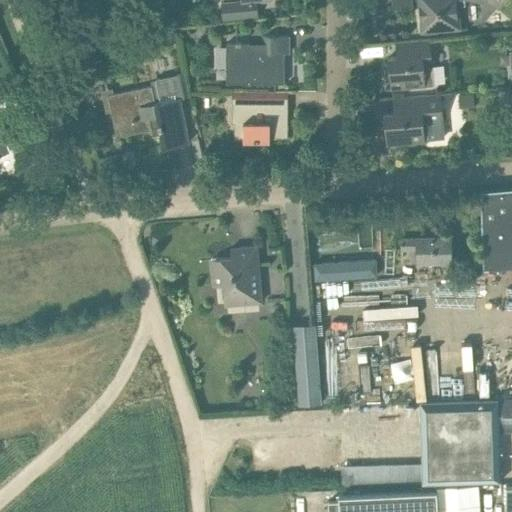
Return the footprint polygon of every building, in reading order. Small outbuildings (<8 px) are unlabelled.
[(240,0),(240,2),(223,3),(224,21),(242,19),(258,18),(256,0),(258,0),(240,0)] [(418,0),(421,32),(461,29),(459,6),(465,6),(464,0),(418,0)] [(142,27),(170,44),(176,34),(149,16),(142,27)] [(288,35),(261,36),(261,45),(250,45),(250,41),(226,42),(227,83),(284,83),(284,53),(288,53),(288,35)] [(433,85),(429,40),(395,43),(396,57),(388,57),(391,89),(433,85)] [(189,96),(184,73),(151,81),(152,84),(107,93),(116,137),(159,128),(163,147),(188,142),(180,98),(189,96)] [(288,91),(232,91),(232,103),(237,103),(237,123),(243,123),(243,141),(270,141),(270,137),(288,137),(288,91)] [(445,139),(441,94),(393,99),(394,112),(384,113),(387,145),(425,141),(425,140),(445,139)] [(458,96),(459,110),(474,109),(473,95),(458,96)] [(0,155),(10,150),(0,129),(0,155)] [(511,266),(511,187),(480,190),(487,269),(511,266)] [(451,262),(450,236),(417,236),(417,238),(401,238),(401,262),(451,262)] [(261,302),(256,246),(230,248),(231,257),(211,259),(213,285),(223,285),(224,305),(261,302)] [(378,258),(313,260),(314,281),(379,279),(378,258)] [(315,323),(293,325),(298,405),(321,403),(315,323)] [(511,428),(511,397),(420,399),(422,481),(500,479),(499,429),(511,428)] [(437,511),(437,490),(338,495),(338,501),(328,501),(328,511),(437,511)]
